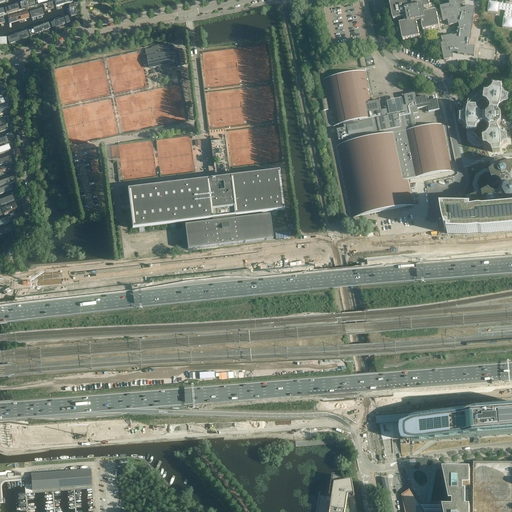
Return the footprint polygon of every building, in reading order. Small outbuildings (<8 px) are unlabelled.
[(36,4),(34,0),(33,0),(19,4),(21,9),(36,4)] [(431,13),(430,8),(429,3),(428,0),(393,0),(394,4),(390,5),(390,4),(390,5),(391,10),(391,11),(391,10),(392,16),(393,21),(394,21),(399,20),(401,20),(402,20),(402,19),(403,19),(404,19),(405,19),(406,24),(405,24),(404,24),(403,24),(400,25),(399,25),(400,25),(401,30),(400,30),(401,31),(402,36),(403,41),(406,41),(408,40),(409,40),(414,39),(419,38),(418,33),(418,32),(418,29),(417,29),(417,27),(422,26),(423,31),(423,32),(428,31),(427,25),(430,25),(428,14),(431,13)] [(471,40),(475,7),(465,6),(465,8),(463,8),(461,0),(448,0),(449,5),(440,6),(443,22),(445,21),(446,23),(448,23),(449,24),(448,24),(449,25),(459,24),(459,28),(458,28),(458,32),(457,32),(457,35),(453,36),(453,35),(441,37),(442,44),(441,44),(444,60),(453,58),(452,52),(454,52),(456,52),(458,53),(457,54),(474,56),(475,47),(469,46),(469,44),(470,40),(471,40)] [(511,0),(509,0),(509,2),(511,1),(511,15),(511,12),(511,8),(511,5),(489,2),(488,9),(487,12),(494,13),(498,13),(498,10),(504,11),(504,17),(503,24),(502,28),(511,29),(511,0)] [(52,3),(43,6),(45,12),(54,9),(52,3)] [(44,16),(42,10),(29,13),(31,20),(44,16)] [(30,18),(28,11),(7,17),(9,25),(30,18)] [(438,22),(437,19),(437,18),(436,13),(436,12),(435,12),(431,13),(428,14),(430,25),(427,25),(428,31),(429,31),(434,30),(437,29),(438,29),(439,29),(439,28),(438,23),(438,22)] [(73,22),(72,17),(51,24),(53,29),(73,22)] [(52,29),(50,23),(30,31),(32,36),(52,29)] [(27,30),(7,38),(10,45),(30,37),(27,30)] [(185,60),(183,53),(181,53),(181,51),(173,52),(172,45),(163,47),(163,45),(152,48),(152,49),(145,51),(149,68),(176,62),(177,68),(184,66),(183,61),(185,60)] [(452,171),(442,124),(417,129),(416,127),(419,126),(418,124),(416,125),(413,110),(428,107),(429,112),(439,110),(437,100),(427,102),(426,97),(416,99),(415,94),(404,96),(406,106),(396,108),(381,111),(379,101),(371,102),(365,71),(324,79),(334,126),(344,124),(344,128),(337,130),(339,141),(347,139),(348,144),(338,146),(352,218),(413,205),(408,180),(419,178),(452,171)] [(508,124),(509,121),(508,116),(505,113),(503,112),(504,109),(508,106),(511,105),(511,103),(511,97),(509,96),(506,92),(506,88),(498,87),(497,91),(496,92),(495,90),(493,92),(494,93),(493,94),(489,94),(486,93),(485,93),(479,94),(474,98),(472,105),(473,109),(472,112),(468,116),(465,117),(465,124),(468,125),(469,126),(468,128),(469,129),(471,128),(472,129),(473,133),(472,136),(472,137),(473,143),(478,148),(485,149),(488,147),(492,148),(493,148),(492,150),(494,152),(495,150),(496,151),(497,155),(505,154),(505,150),(509,146),(511,144),(511,143),(511,137),(508,137),(506,133),(505,131),(505,129),(506,127),(508,124)] [(332,126),(326,99),(323,100),(328,127),(332,126)] [(0,106),(0,113),(8,110),(6,104),(0,106)] [(227,154),(225,143),(223,143),(223,144),(213,145),(211,145),(212,156),(213,156),(226,154),(226,155),(227,154)] [(0,153),(11,150),(9,145),(0,148),(0,153)] [(98,160),(97,153),(88,155),(89,161),(98,160)] [(0,165),(13,161),(11,156),(0,160),(0,165)] [(468,207),(466,208),(467,209),(467,210),(468,213),(468,214),(468,215),(471,215),(472,215),(476,217),(477,218),(478,221),(480,220),(481,220),(483,219),(484,219),(485,219),(485,216),(485,215),(486,215),(490,213),(491,213),(491,214),(492,215),(493,216),(493,218),(493,219),(494,220),(498,225),(499,226),(505,228),(506,228),(511,225),(511,183),(511,182),(511,179),(511,178),(511,175),(511,164),(510,165),(509,165),(505,163),(504,163),(504,162),(502,160),(495,163),(495,166),(495,167),(493,167),(492,169),(493,170),(493,171),(492,171),(490,173),(488,173),(487,173),(486,173),(485,173),(480,177),(479,177),(477,184),(479,191),(480,192),(481,193),(482,194),(482,197),(483,198),(482,198),(481,198),(480,199),(480,198),(478,196),(477,196),(476,196),(473,197),(471,198),(471,199),(471,201),(471,202),(471,203),(469,202),(468,204),(470,205),(469,206),(468,207)] [(13,171),(11,164),(0,167),(0,172),(1,175),(13,171)] [(284,211),(279,171),(216,179),(128,190),(132,229),(212,219),(212,222),(236,220),(235,216),(284,211)] [(0,186),(11,182),(9,178),(0,181),(0,186)] [(13,190),(11,185),(0,188),(0,194),(0,195),(13,190)] [(15,202),(13,195),(0,199),(0,203),(1,207),(15,202)] [(1,209),(3,214),(18,208),(16,203),(1,209)] [(466,208),(440,208),(441,213),(442,219),(443,225),(445,230),(447,231),(447,234),(468,235),(478,234),(482,234),(511,230),(511,208),(500,210),(484,211),(480,211),(470,212),(470,209),(466,208)] [(272,240),(269,215),(236,220),(212,222),(185,226),(188,250),(272,240)] [(0,220),(0,227),(12,222),(10,217),(0,220)] [(0,229),(0,237),(0,238),(15,232),(12,225),(0,229)] [(511,408),(427,415),(423,416),(416,416),(413,417),(410,418),(409,421),(406,422),(402,423),(400,423),(400,424),(400,425),(399,427),(399,429),(399,431),(399,433),(400,434),(400,436),(401,438),(401,439),(401,440),(402,440),(404,440),(407,441),(410,441),(412,443),(415,444),(418,444),(422,444),(426,443),(429,443),(473,440),(476,439),(511,436),(511,408)] [(511,511),(511,462),(473,462),(473,511),(511,511)] [(433,468),(426,506),(430,506),(437,468),(433,468)] [(469,511),(470,506),(465,506),(465,492),(464,492),(464,486),(470,486),(470,469),(442,469),(449,501),(451,501),(452,506),(442,506),(442,507),(441,507),(441,506),(434,506),(430,506),(429,506),(429,505),(428,505),(427,505),(426,505),(426,506),(423,506),(421,506),(421,507),(419,507),(419,506),(416,501),(409,490),(401,494),(404,511),(469,511)] [(92,486),(91,470),(31,474),(32,490),(92,486)] [(345,511),(348,495),(354,494),(354,496),(355,496),(352,480),(340,482),(341,480),(342,480),(334,476),(330,497),(321,496),(318,511),(345,511)] [(384,479),(382,479),(388,511),(394,511),(387,478),(384,479)]
